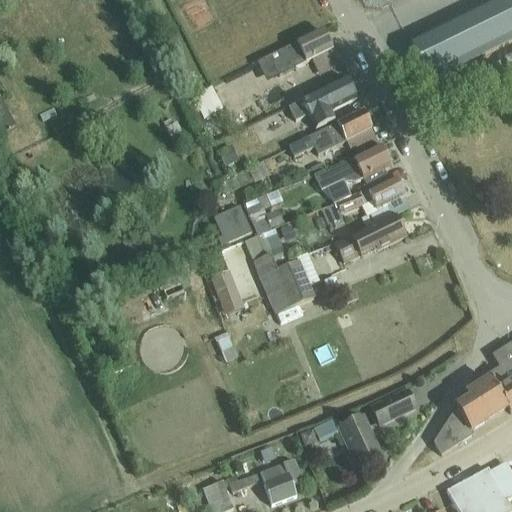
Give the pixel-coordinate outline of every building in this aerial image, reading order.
[(511,0),(503,0),(409,47),(429,85),(511,44),(511,0)] [(322,33),(262,63),(266,70),(267,70),(268,73),(274,71),(278,79),(311,63),(317,74),(337,64),(322,33)] [(511,58),(503,63),(511,80),(511,58)] [(438,102),(447,120),(508,90),(499,71),(438,102)] [(308,118),(315,133),(335,123),(331,114),(357,102),(347,82),(288,111),(295,125),(308,118)] [(192,100),(203,122),(222,112),(211,90),(192,100)] [(0,100),(0,132),(2,136),(15,129),(0,100)] [(362,115),(288,151),(293,161),(307,155),(316,150),(319,157),(345,145),(346,145),(349,153),(355,150),(358,156),(377,146),(371,133),(362,115)] [(271,122),(277,134),(288,129),(282,117),(271,122)] [(360,188),(363,195),(367,193),(368,195),(389,184),(383,173),(389,170),(380,151),(323,178),(322,175),(312,180),(320,195),(356,177),(354,175),(358,173),(364,185),(361,186),(360,188)] [(259,183),(284,169),(278,156),(252,170),(259,183)] [(310,172),(300,177),(302,184),(312,180),(322,175),(325,174),(321,166),(310,172)] [(367,193),(363,195),(336,206),(341,218),(372,205),(377,214),(404,200),(395,182),(389,184),(368,195),(367,193)] [(258,203),(243,209),(256,240),(270,233),(283,228),(277,213),(265,218),(258,203)] [(341,218),(336,206),(321,213),(327,228),(342,222),(341,218)] [(237,212),(222,219),(229,234),(244,227),(237,212)] [(394,219),(335,249),(334,249),(343,267),(375,251),(377,254),(405,241),(394,219)] [(256,240),(244,245),(253,266),(254,265),(261,280),(276,317),(313,302),(297,266),(295,259),(287,262),(274,268),(267,255),(264,249),(260,238),(256,240)] [(287,262),(282,249),(267,255),(274,268),(287,262)] [(303,258),(313,282),(322,279),(312,254),(303,258)] [(243,311),(229,274),(211,281),(225,318),(243,311)] [(144,361),(183,349),(171,312),(133,324),(144,361)] [(232,350),(227,341),(216,346),(221,355),(232,350)] [(511,345),(491,359),(499,370),(486,378),(488,383),(465,398),(466,399),(461,402),(464,406),(455,412),(433,446),(440,458),(472,438),(470,434),(506,411),(509,416),(511,414),(511,345)] [(371,412),(379,429),(415,412),(407,395),(371,412)] [(338,432),(355,468),(379,457),(362,421),(338,432)] [(291,487),(301,483),(294,464),(259,477),(271,508),(295,499),(291,487)] [(509,511),(488,472),(446,495),(455,511),(509,511)] [(232,496),(259,486),(256,478),(236,485),(234,479),(220,484),(220,485),(202,492),(209,511),(230,511),(232,511),(224,491),(229,489),(232,496)]
